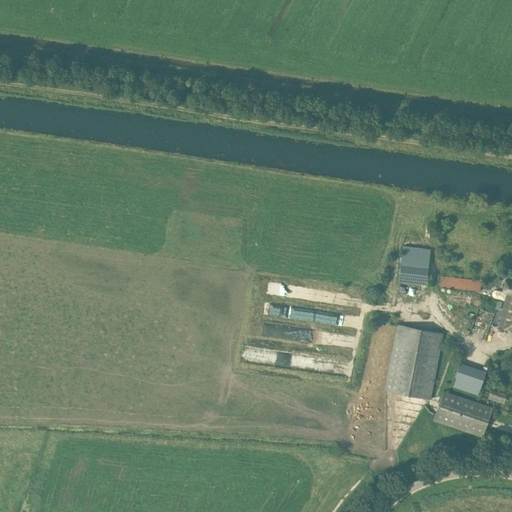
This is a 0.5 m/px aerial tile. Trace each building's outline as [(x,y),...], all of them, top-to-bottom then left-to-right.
[(431,241),(404,238),(398,281),(426,285),(431,241)] [(479,280),(442,276),(440,286),(478,290),(479,280)] [(511,281),(506,280),(502,294),(507,295),(499,326),(511,329),(511,281)] [(336,303),(336,291),(309,290),(308,302),(336,303)] [(444,333),(398,324),(385,391),(431,400),(437,371),(438,361),(443,361),(449,334),(444,334),(444,333)] [(482,370),(459,362),(451,386),(478,395),(486,371),(487,367),(484,366),(482,370)] [(506,395),(491,390),(488,398),(504,403),(506,395)] [(490,412),(442,396),(436,415),(484,431),(490,412)]
